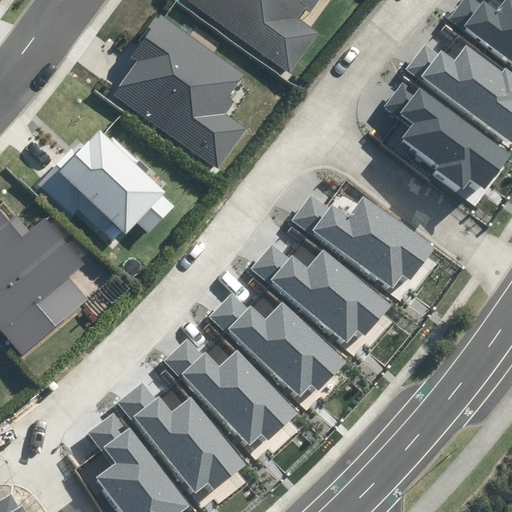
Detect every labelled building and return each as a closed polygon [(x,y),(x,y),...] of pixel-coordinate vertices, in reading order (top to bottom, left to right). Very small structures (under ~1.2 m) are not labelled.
[(186,0),(291,72),(318,33),(298,19),(304,10),(310,13),(319,0),(186,0)] [(476,0),(460,0),(448,17),(511,64),(511,0),(505,0),(498,10),(483,0),(482,0),(481,3),(476,0)] [(114,94),(219,169),(247,130),(226,115),(235,102),(229,97),(245,75),(163,16),(160,19),(155,15),(136,41),(141,45),(132,58),(138,62),(114,94)] [(422,46),(406,67),(511,144),(511,142),(511,71),(504,66),(500,71),(465,46),(454,60),(442,50),(437,57),(422,46)] [(435,168),(464,189),(471,179),(485,189),(511,154),(408,79),(387,108),(411,126),(403,136),(439,162),(435,168)] [(80,209),(113,240),(122,231),(125,233),(135,222),(148,235),(175,207),(163,196),(167,192),(136,163),(139,160),(115,137),(112,141),(99,128),(78,151),(74,146),(39,183),(74,215),(80,209)] [(312,192),(292,219),(390,288),(401,272),(411,279),(434,247),(363,197),(348,217),(312,192)] [(0,328),(23,355),(88,299),(70,278),(85,265),(46,219),(30,232),(17,217),(11,222),(0,209),(0,328)] [(273,240),(251,265),(343,342),(356,328),(365,336),(390,306),(323,249),(307,269),(273,240)] [(233,291),(210,316),(299,396),(312,382),(321,390),(347,361),(283,303),(266,321),(233,291)] [(186,338),(164,359),(249,445),(262,433),(270,441),(300,412),(238,349),(219,367),(206,354),(204,356),(186,338)] [(141,382),(117,402),(195,493),(208,482),(216,491),(248,464),(191,397),(173,413),(158,395),(154,397),(141,382)] [(112,466),(97,478),(122,511),(182,511),(188,508),(115,411),(87,433),(112,466)] [(23,511),(12,492),(0,499),(0,511),(23,511)]
